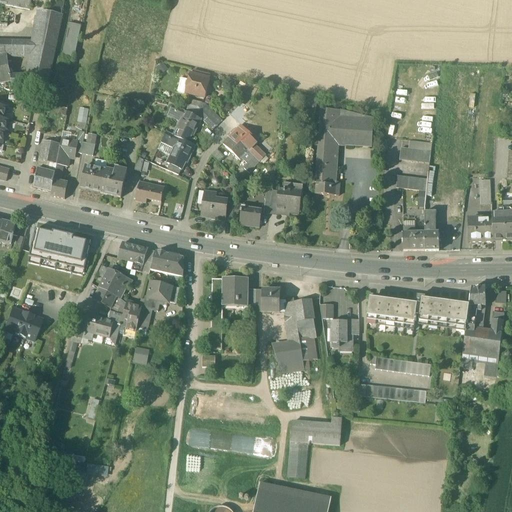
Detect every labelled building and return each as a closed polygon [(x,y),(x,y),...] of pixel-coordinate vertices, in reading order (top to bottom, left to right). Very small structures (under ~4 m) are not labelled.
[(31,0),(0,0),(0,4),(30,11),(31,0)] [(64,5),(52,2),(49,14),(62,16),(64,5)] [(30,76),(28,87),(47,88),(62,16),(49,14),(39,12),(35,42),(33,56),(30,76)] [(63,58),(74,60),(81,25),(69,23),(63,58)] [(35,42),(0,41),(0,70),(9,69),(7,57),(6,54),(10,54),(33,56),(35,42)] [(9,69),(0,70),(0,83),(11,81),(11,76),(9,69)] [(209,79),(190,75),(189,81),(181,79),(178,92),(205,98),(209,79)] [(20,86),(20,76),(11,76),(11,81),(12,86),(20,86)] [(30,76),(20,76),(20,86),(28,87),(30,76)] [(206,105),(201,111),(217,127),(222,121),(206,105)] [(78,121),(87,123),(89,109),(81,108),(78,121)] [(197,118),(177,109),(176,112),(175,111),(174,114),(174,115),(173,118),(184,123),(181,130),(178,129),(174,137),(188,144),(192,137),(193,138),(202,121),(202,120),(197,118)] [(373,120),(341,112),(321,110),(320,124),(339,126),(338,145),(372,147),(373,120)] [(217,127),(201,111),(199,112),(197,118),(202,120),(202,121),(203,122),(212,131),(217,127)] [(4,120),(0,119),(0,131),(5,133),(8,122),(4,120)] [(339,126),(320,124),(317,180),(323,180),(323,182),(327,183),(335,184),(335,183),(338,145),(339,126)] [(241,126),(229,138),(236,145),(239,143),(249,153),(255,158),(259,163),(265,157),(255,146),(258,143),(241,126)] [(174,137),(171,136),(170,138),(169,137),(167,142),(168,142),(166,144),(176,149),(172,158),(171,157),(167,165),(170,166),(181,171),(185,163),(187,164),(195,147),(188,144),(174,137)] [(84,139),(78,137),(77,142),(78,142),(75,154),(81,155),(83,144),(84,139)] [(236,145),(229,138),(223,144),(241,161),(245,158),(249,153),(239,143),(236,145)] [(72,143),(62,141),(61,146),(57,165),(63,166),(63,167),(67,168),(70,157),(74,157),(75,154),(78,142),(77,142),(72,141),(72,143)] [(61,146),(44,142),(40,162),(57,165),(61,146)] [(410,142),(408,151),(413,151),(419,152),(425,153),(431,153),(432,145),(410,142)] [(96,146),(83,144),(81,155),(94,157),(96,146)] [(399,162),(411,163),(413,151),(408,151),(401,150),(399,162)] [(255,158),(249,153),(245,158),(250,163),(255,158)] [(250,163),(244,169),(250,174),(260,163),(259,163),(255,158),(250,163)] [(148,173),(150,162),(137,159),(135,170),(148,173)] [(40,162),(38,170),(55,174),(57,165),(40,162)] [(63,166),(57,165),(55,174),(54,181),(60,182),(63,167),(63,166)] [(181,171),(170,166),(168,171),(178,176),(181,171)] [(106,171),(87,167),(82,190),(101,194),(106,171)] [(10,171),(0,168),(0,180),(7,182),(10,171)] [(116,169),(116,173),(106,171),(101,194),(122,199),(128,171),(116,169)] [(55,174),(38,170),(34,189),(52,194),(54,181),(55,174)] [(243,171),(238,176),(242,179),(246,174),(243,171)] [(327,183),(323,182),(323,180),(317,180),(316,195),(339,197),(340,183),(335,183),(335,184),(327,183)] [(60,182),(54,181),(52,194),(51,197),(65,200),(68,184),(60,182)] [(480,182),(481,205),(491,205),(490,181),(480,182)] [(165,189),(140,184),(136,202),(147,205),(147,201),(162,204),(165,189)] [(302,194),(279,191),(276,214),(299,217),(302,194)] [(227,205),(215,203),(215,201),(205,200),(202,217),(225,221),(227,205)] [(511,202),(503,203),(503,214),(511,214),(511,202)] [(262,213),(242,210),(240,227),(260,229),(262,213)] [(437,213),(424,213),(425,234),(436,234),(436,219),(437,213)] [(511,214),(503,214),(492,215),(492,219),(493,243),(511,242),(511,214)] [(492,219),(470,219),(470,232),(468,232),(468,244),(493,243),(492,219)] [(16,226),(2,222),(0,228),(0,242),(11,245),(16,226)] [(36,228),(28,263),(85,277),(93,242),(36,228)] [(415,234),(405,235),(405,252),(425,252),(425,234),(415,234)] [(436,234),(425,234),(425,252),(440,252),(439,234),(436,234)] [(23,238),(18,236),(13,254),(19,256),(20,250),(24,238),(23,238)] [(149,251),(123,244),(118,259),(134,264),(132,271),(142,274),(149,251)] [(184,258),(157,253),(152,270),(184,279),(184,258)] [(116,274),(110,271),(100,290),(117,299),(123,286),(125,281),(115,276),(116,274)] [(248,281),(212,281),(211,330),(209,330),(209,351),(222,351),(223,301),(237,301),(237,304),(238,304),(237,308),(249,308),(249,291),(248,291),(248,281)] [(171,288),(153,283),(149,298),(160,301),(168,303),(171,288)] [(179,290),(171,288),(168,303),(176,305),(179,290)] [(485,289),(471,290),(469,307),(469,308),(478,308),(486,307),(485,289)] [(117,299),(100,290),(94,302),(111,310),(117,299)] [(280,292),(262,292),(262,313),(279,313),(280,292)] [(496,304),(507,304),(507,292),(496,292),(496,304)] [(149,298),(146,310),(152,311),(158,312),(160,301),(149,298)] [(469,307),(423,301),(423,299),(418,298),(417,306),(414,322),(466,329),(469,308),(469,307)] [(417,306),(370,299),(367,321),(414,328),(414,322),(417,306)] [(286,305),(283,305),(289,344),(272,347),(278,366),(283,374),(304,371),(303,362),(300,341),(313,339),(316,338),(311,301),(286,305)] [(143,309),(127,305),(124,316),(123,321),(139,325),(143,309)] [(333,306),(320,307),(322,320),(333,320),(333,306)] [(478,308),(469,308),(466,329),(466,332),(474,333),(478,308)] [(146,310),(143,309),(139,325),(138,328),(147,331),(152,311),(146,310)] [(42,321),(12,310),(4,331),(34,343),(42,321)] [(124,316),(111,312),(108,322),(114,323),(110,339),(117,341),(123,321),(124,316)] [(505,314),(493,312),(492,320),(493,320),(504,322),(505,314)] [(87,316),(81,314),(74,338),(82,340),(84,332),(83,331),(87,316)] [(108,322),(87,316),(83,331),(84,332),(110,339),(114,323),(108,322)] [(504,322),(493,320),(492,333),(502,334),(504,322)] [(347,321),(338,321),(338,323),(331,323),(331,344),(338,344),(347,344),(347,332),(347,321)] [(359,321),(347,321),(347,332),(353,332),(353,337),(359,337),(359,321)] [(492,333),(483,331),(482,334),(480,353),(500,356),(502,334),(492,333)] [(347,332),(347,344),(338,344),(339,349),(339,352),(353,352),(353,346),(353,337),(353,332),(347,332)] [(474,333),(466,332),(461,366),(468,367),(469,362),(470,352),(478,353),(477,355),(480,355),(480,353),(482,334),(474,333)] [(313,339),(300,341),(303,362),(307,362),(316,360),(313,339)] [(133,363),(147,366),(151,351),(137,348),(133,363)] [(500,356),(480,353),(480,355),(477,355),(478,353),(470,352),(469,362),(486,364),(485,375),(497,377),(500,356)] [(216,358),(203,357),(202,368),(215,369),(216,358)] [(431,366),(377,359),(376,366),(375,371),(429,378),(431,366)] [(427,393),(360,386),(359,398),(425,404),(427,393)] [(96,420),(99,401),(93,400),(90,419),(96,420)] [(332,427),(292,424),(291,443),(310,444),(340,447),(342,420),(332,419),(332,427)] [(310,444),(291,443),(290,449),(287,479),(306,480),(309,451),(308,451),(308,446),(309,446),(310,444)] [(87,474),(108,477),(110,467),(88,464),(87,474)] [(87,480),(86,471),(75,472),(76,480),(87,480)] [(328,511),(331,499),(260,485),(254,511),(328,511)]
